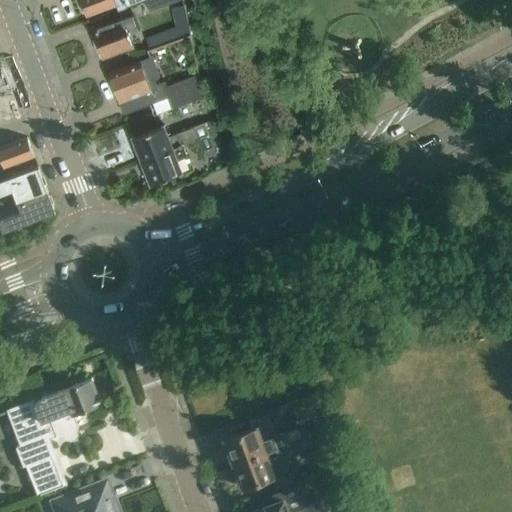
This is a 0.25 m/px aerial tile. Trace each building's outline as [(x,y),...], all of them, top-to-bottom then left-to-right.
[(117,2),(119,7),(137,0),(82,0),(87,13),(117,2)] [(167,4),(165,0),(148,0),(152,10),(167,4)] [(176,25),(146,37),(150,48),(172,40),(190,33),(185,7),(173,9),(176,25)] [(131,15),(93,29),(96,38),(94,38),(99,51),(101,50),(104,57),(132,46),(127,33),(136,29),(131,15)] [(114,84),(124,113),(147,104),(167,96),(164,89),(162,83),(155,85),(152,76),(158,74),(152,58),(110,73),(111,77),(109,80),(111,83),(114,84)] [(201,96),(198,76),(164,89),(171,107),(186,102),(201,96)] [(214,118),(204,122),(208,134),(218,130),(214,118)] [(197,138),(208,134),(204,122),(192,126),(193,127),(168,137),(163,125),(133,137),(134,140),(132,141),(135,150),(137,149),(141,159),(181,144),(197,138)] [(212,145),(208,134),(197,138),(202,149),(212,145)] [(36,158),(28,137),(0,147),(0,162),(5,161),(7,168),(36,158)] [(186,156),(181,144),(141,159),(146,171),(144,172),(147,180),(149,180),(150,183),(181,171),(177,159),(186,156)] [(47,189),(39,167),(0,181),(0,196),(15,191),(18,200),(47,189)] [(56,213),(49,192),(19,203),(23,212),(0,221),(4,232),(56,213)] [(25,467),(27,466),(39,496),(67,485),(50,441),(65,436),(66,436),(66,437),(67,438),(68,439),(69,440),(71,440),(72,440),(74,440),(75,439),(77,438),(77,437),(78,435),(78,434),(78,433),(77,432),(77,431),(78,430),(73,415),(103,404),(99,395),(93,379),(43,398),(35,403),(31,403),(0,414),(0,416),(10,412),(23,445),(17,447),(25,467)] [(236,465),(304,439),(299,427),(277,436),(269,415),(251,422),(254,430),(227,440),(228,443),(227,446),(229,452),(232,453),(236,465)] [(331,439),(328,430),(317,434),(320,443),(331,439)] [(292,479),(284,459),(293,455),(292,453),(315,445),(311,436),(304,439),(236,465),(240,475),(239,478),(240,483),(243,485),(245,489),(275,477),(277,485),(292,479)] [(107,483),(54,503),(57,511),(114,511),(112,508),(116,507),(107,483)] [(324,511),(320,500),(305,506),(298,486),(261,499),(264,507),(253,511),(324,511)]
